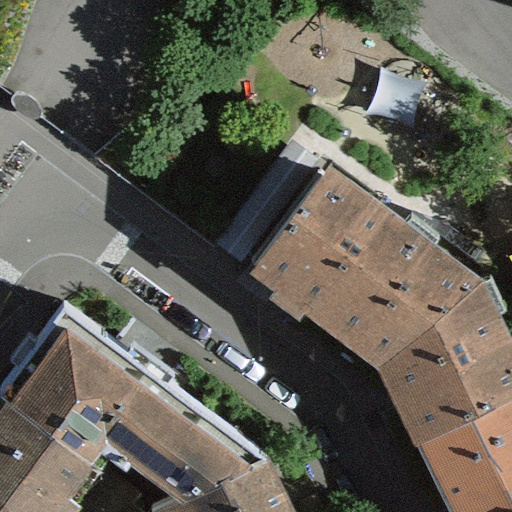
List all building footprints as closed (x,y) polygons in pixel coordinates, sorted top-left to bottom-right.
[(359,333),(393,287),(396,290),(431,243),(373,200),(370,204),(323,169),(257,257),(296,287),(359,333)] [(393,370),(422,431),(511,387),(511,350),(477,277),(431,243),(396,290),(393,287),(359,333),(385,353),(393,370)] [(184,489),(265,450),(125,349),(79,315),(17,399),(113,470),(128,451),(184,489)] [(61,511),(76,493),(65,484),(88,454),(0,387),(0,511),(61,511)] [(511,387),(422,431),(421,432),(437,463),(439,467),(461,511),(507,511),(511,510),(511,387)] [(166,498),(172,511),(294,511),(277,475),(265,450),(184,489),(166,498)]
